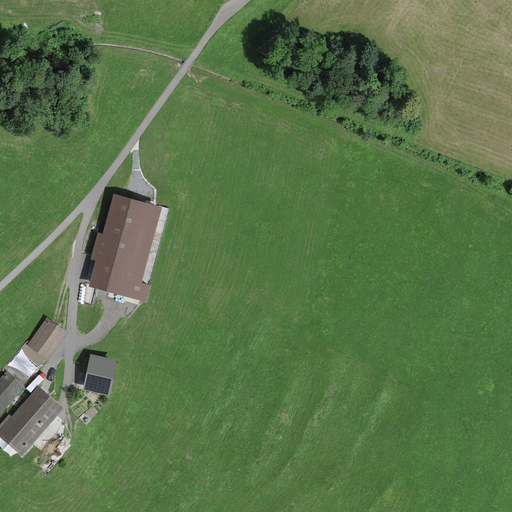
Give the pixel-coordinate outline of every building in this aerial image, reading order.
[(157,211),(114,199),(106,231),(99,229),(92,256),(99,258),(91,285),(144,299),(146,289),(137,286),(157,211)] [(67,330),(51,317),(28,346),(43,359),(67,330)] [(91,354),(85,387),(112,392),(118,358),(91,354)] [(25,383),(10,370),(0,382),(0,410),(1,411),(25,383)] [(63,402),(41,384),(1,433),(23,451),(63,402)]
